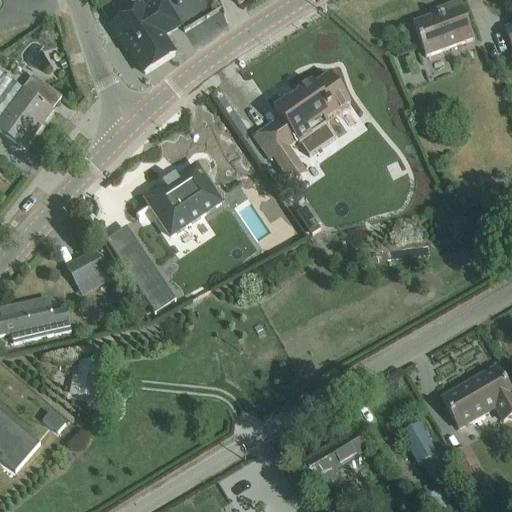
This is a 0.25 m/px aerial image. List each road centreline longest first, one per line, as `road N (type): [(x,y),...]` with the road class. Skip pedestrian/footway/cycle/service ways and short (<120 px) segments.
road 1 (unclassified): [(131,511),(511,289)]
road 2 (tertiary): [(137,123),(173,88),(303,0)]
road 3 (tertiary): [(0,269),(137,123)]
road 4 (residential): [(137,123),(104,80),(78,0)]
